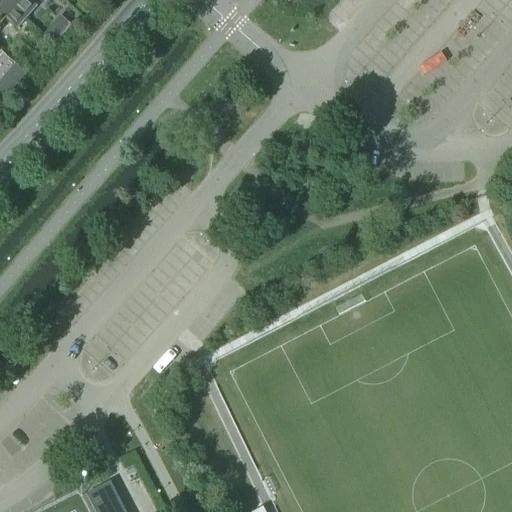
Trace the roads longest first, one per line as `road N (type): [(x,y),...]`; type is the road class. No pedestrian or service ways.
road 1 (tertiary): [(0,158),(149,0)]
road 2 (unclassified): [(229,24),(287,73),(306,75),(330,60),(382,0)]
